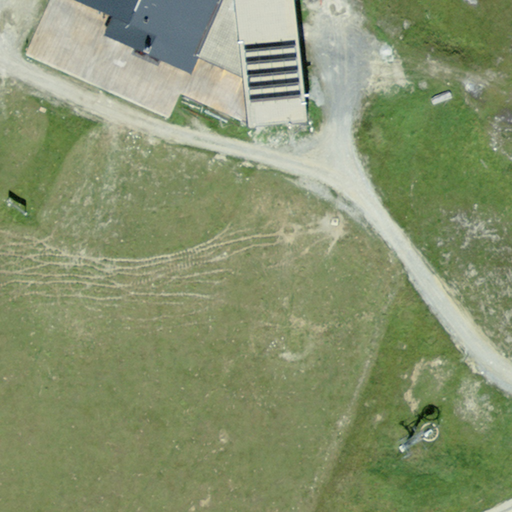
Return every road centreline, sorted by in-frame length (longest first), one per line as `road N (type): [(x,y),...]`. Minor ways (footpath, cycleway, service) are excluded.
road 1 (track): [(0,60),(155,129),(328,173),(352,187),(479,354),(511,378)]
road 2 (track): [(352,187),(339,139),(338,47),(327,0)]
